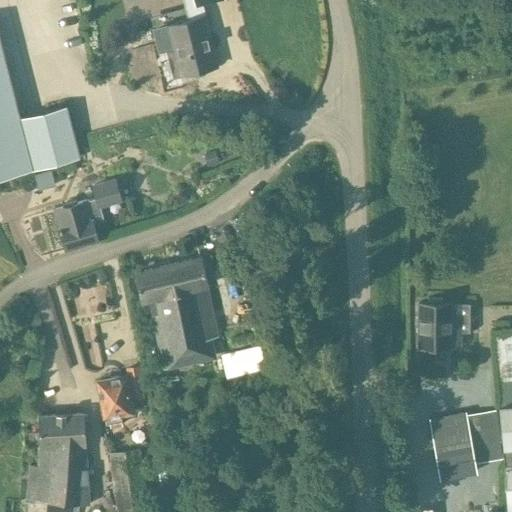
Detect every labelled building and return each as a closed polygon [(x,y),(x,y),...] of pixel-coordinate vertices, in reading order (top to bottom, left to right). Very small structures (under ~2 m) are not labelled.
[(173,77),(181,75),(219,66),(206,15),(169,24),(168,23),(152,27),(158,53),(166,51),(173,77)] [(0,41),(0,178),(79,158),(66,107),(19,118),(0,41)] [(96,198),(88,201),(88,199),(55,209),(66,249),(99,240),(94,220),(103,218),(100,207),(123,201),(116,178),(92,184),(96,198)] [(202,256),(136,271),(143,301),(148,300),(164,366),(196,360),(192,343),(219,338),(206,286),(209,285),(202,256)] [(419,303),(418,347),(450,347),(450,345),(460,345),(460,333),(469,333),(469,305),(451,305),(451,303),(442,303),(442,298),(427,298),(427,303),(419,303)] [(126,367),(130,388),(132,398),(145,396),(139,365),(126,367)] [(126,376),(99,381),(106,416),(107,423),(121,420),(120,414),(133,411),(126,376)] [(511,404),(498,406),(504,464),(506,509),(511,509),(511,404)] [(28,481),(27,502),(35,503),(36,500),(68,502),(79,503),(89,504),(86,445),(85,412),(40,414),(42,447),(40,447),(39,466),(30,465),(28,481)] [(430,419),(437,455),(473,448),(465,412),(430,419)] [(110,452),(118,511),(152,511),(150,499),(149,499),(140,447),(110,452)]
